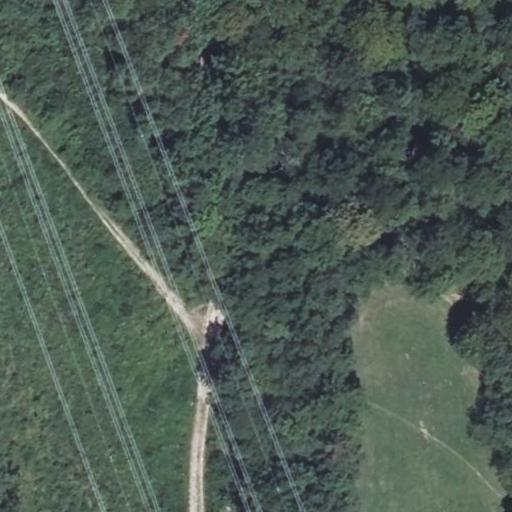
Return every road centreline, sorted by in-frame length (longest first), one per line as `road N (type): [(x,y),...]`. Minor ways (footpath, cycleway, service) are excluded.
road 1 (track): [(212,329),(221,294),(214,151),(181,0)]
road 2 (track): [(194,511),(212,329)]
